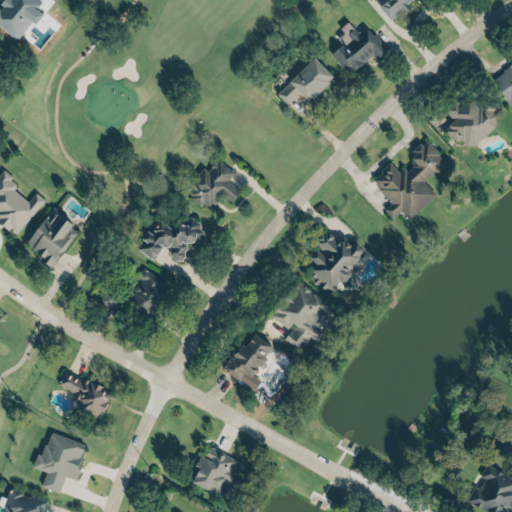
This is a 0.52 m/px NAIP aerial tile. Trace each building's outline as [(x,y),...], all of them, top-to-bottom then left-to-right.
[(40,0),(38,2),(37,7),(40,9),(41,12),(34,21),(31,18),(14,38),(0,26),(0,0),(40,0)] [(382,0),(377,5),(387,18),(408,0),(382,0)] [(342,69),(348,65),(352,69),(371,53),(374,57),(384,49),(363,24),(354,31),(345,20),(337,26),(341,31),(334,37),(339,43),(328,52),(342,69)] [(313,56),(332,75),(327,80),(329,81),(312,97),(311,96),(307,100),(299,91),(285,104),(275,93),(313,56)] [(441,128),(453,142),(459,137),(468,147),(499,119),(480,98),(473,104),(466,96),(457,104),(453,99),(442,109),(451,119),(441,128)] [(369,176),(387,203),(381,207),(388,217),(399,210),(404,217),(434,196),(422,178),(443,164),(425,137),(407,150),(414,160),(396,172),(389,162),(369,176)] [(189,184),(202,167),(206,170),(209,167),(208,163),(212,160),(215,161),(218,159),(232,172),(226,180),(238,189),(236,196),(230,202),(222,194),(207,208),(202,204),(198,207),(188,197),(190,195),(188,193),(192,188),(189,184)] [(30,194),(39,202),(10,236),(0,228),(0,172),(7,178),(4,181),(9,186),(10,189),(9,191),(22,202),(30,194)] [(51,264),(77,227),(47,207),(22,245),(51,264)] [(134,245),(149,259),(161,246),(176,259),(202,229),(187,215),(181,222),(176,218),(168,227),(158,218),(134,245)] [(312,242),(325,227),(339,241),(345,236),(363,252),(348,270),(349,274),(344,282),(340,280),(333,287),(335,290),(330,297),(307,275),(316,264),(307,257),(317,246),(312,242)] [(166,283),(139,266),(133,275),(138,278),(125,297),(148,312),(166,283)] [(280,338),(297,351),(308,337),(313,340),(320,331),(310,324),(325,303),(294,280),(268,315),(287,328),(280,338)] [(95,305),(111,311),(117,296),(101,289),(95,305)] [(220,367),(250,386),(255,378),(251,376),(270,345),(251,333),(243,345),(236,341),(220,367)] [(55,386),(83,397),(78,409),(97,416),(108,387),(61,370),(55,386)] [(69,481),(60,477),(54,494),(34,486),(38,475),(26,470),(32,453),(36,455),(44,433),(79,446),(73,460),(76,461),(69,481)] [(215,493),(191,481),(199,468),(192,466),(203,447),(217,454),(218,452),(234,460),(218,492),(216,491),(215,493)] [(485,462),(511,476),(511,507),(508,505),(504,511),(505,511),(489,511),(465,499),(473,485),(478,487),(483,478),(478,476),(485,462)] [(50,500),(46,511),(2,511),(1,506),(6,490),(9,487),(50,500)]
